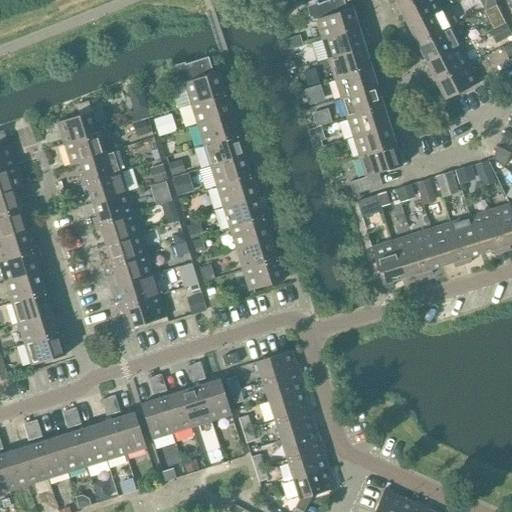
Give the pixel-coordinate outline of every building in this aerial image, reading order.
[(347,10),(345,1),(344,0),(327,0),(309,8),(313,21),(316,20),(322,40),(364,27),(362,21),(357,22),(352,8),(347,10)] [(394,10),(415,0),(394,0),(396,2),(391,4),(394,10)] [(442,9),(437,0),(415,0),(394,10),(397,16),(402,14),(408,26),(442,9)] [(483,0),(488,9),(496,4),(493,0),(483,0)] [(496,6),(485,12),(494,29),(505,24),(496,6)] [(451,27),(442,9),(408,26),(414,38),(410,41),(413,47),(451,27)] [(505,24),(494,29),(501,42),(511,37),(505,24)] [(329,59),(365,48),(361,35),(366,33),(364,27),(322,40),(329,59)] [(460,45),(451,27),(413,47),(416,53),(420,50),(426,63),(460,45)] [(470,64),(460,45),(426,63),(433,75),(428,77),(431,83),(470,64)] [(335,79),(376,66),(374,60),(369,61),(365,48),(329,59),(335,79)] [(184,83),(191,104),(229,92),(227,86),(223,87),(218,72),(213,73),(208,57),(175,67),(181,84),(184,83)] [(479,83),(470,64),(431,83),(434,89),(439,87),(445,100),(479,83)] [(376,66),(335,79),(341,98),(377,87),(373,74),(378,72),(376,66)] [(341,98),(347,118),(388,105),(386,98),(381,100),(377,87),(341,98)] [(197,125),(232,114),(227,100),(231,99),(229,92),(191,104),(197,125)] [(88,101),(77,105),(80,116),(91,112),(88,101)] [(353,137),(389,126),(385,113),(390,111),(388,105),(347,118),(353,137)] [(135,113),(130,114),(133,123),(153,116),(150,108),(147,109),(135,113)] [(64,144),(103,132),(101,126),(97,127),(92,112),(91,112),(80,116),(57,123),(64,144)] [(170,112),(152,117),(158,137),(176,132),(170,112)] [(197,125),(204,146),(242,133),(240,127),(236,128),(232,114),(197,125)] [(145,120),(133,124),(137,137),(149,133),(145,120)] [(353,137),(359,157),(400,144),(398,137),(394,139),(389,126),(353,137)] [(511,131),(506,129),(500,143),(508,147),(511,139),(511,131)] [(0,170),(16,166),(10,144),(8,144),(3,131),(0,131),(0,170)] [(64,144),(71,165),(114,151),(114,150),(105,153),(101,140),(105,139),(103,132),(64,144)] [(204,146),(210,166),(245,155),(240,141),(244,140),(242,133),(204,146)] [(349,182),(353,194),(353,195),(382,186),(378,173),(402,166),(398,152),(402,150),(400,144),(359,157),(366,177),(349,182)] [(503,167),(510,153),(498,148),(492,159),(503,167)] [(121,172),(114,151),(71,165),(71,166),(80,163),(84,176),(80,177),(82,184),(121,172)] [(217,187),(255,175),(253,168),(249,169),(245,155),(210,166),(217,187)] [(181,160),(168,164),(172,178),(186,173),(181,160)] [(489,162),(475,166),(481,187),(495,183),(489,162)] [(162,165),(150,169),(154,183),(166,180),(162,165)] [(16,166),(0,170),(0,193),(14,189),(14,190),(23,187),(16,166)] [(456,173),(459,187),(470,185),(466,170),(456,173)] [(127,192),(121,172),(82,184),(84,190),(88,189),(93,203),(127,192)] [(435,177),(442,198),(458,193),(452,173),(435,177)] [(188,174),(172,179),(178,196),(194,191),(188,174)] [(217,187),(223,207),(258,197),(253,182),(257,181),(255,175),(217,187)] [(416,184),(423,205),(436,201),(429,179),(416,184)] [(165,182),(150,186),(156,206),(171,201),(165,182)] [(411,184),(397,189),(400,200),(415,195),(411,184)] [(0,215),(24,208),(22,202),(18,203),(14,190),(14,189),(0,193),(0,215)] [(127,192),(93,203),(97,217),(93,219),(95,225),(134,213),(127,192)] [(377,195),(381,207),(389,205),(385,192),(377,195)] [(377,195),(357,201),(362,218),(383,212),(381,207),(377,195)] [(223,207),(230,228),(268,216),(266,209),(262,211),(258,197),(223,207)] [(173,202),(160,205),(166,223),(178,219),(173,202)] [(511,212),(509,204),(489,211),(502,252),(511,249),(509,244),(511,243),(511,212)] [(24,208),(0,215),(0,238),(27,230),(22,216),(26,215),(24,208)] [(502,252),(489,211),(469,217),(481,253),(492,250),(493,255),(502,252)] [(140,234),(134,213),(95,225),(97,232),(101,230),(106,244),(140,234)] [(236,249),(270,238),(266,224),(270,222),(268,216),(230,228),(236,249)] [(469,217),(450,223),(463,264),(472,262),(470,257),(481,253),(469,217)] [(199,223),(187,227),(191,239),(203,235),(199,223)] [(450,223),(431,229),(442,265),(453,262),(454,267),(463,264),(450,223)] [(442,265),(431,229),(411,235),(424,277),(433,274),(431,269),(442,265)] [(27,230),(0,238),(0,261),(37,250),(35,243),(31,244),(27,230)] [(182,230),(171,234),(175,245),(185,241),(182,230)] [(147,254),(140,234),(106,244),(110,258),(106,260),(108,266),(147,254)] [(411,235),(392,241),(403,278),(414,274),(416,279),(424,277),(411,235)] [(201,238),(193,241),(196,249),(204,247),(201,238)] [(242,269),(281,257),(279,251),(275,252),(270,238),(236,249),(242,269)] [(403,278),(392,241),(371,248),(384,289),(394,286),(392,281),(403,278)] [(185,242),(170,247),(174,258),(189,253),(185,242)] [(0,261),(0,266),(5,282),(39,271),(35,257),(39,256),(37,250),(0,261)] [(119,286),(153,275),(147,254),(108,266),(110,273),(114,271),(119,286)] [(283,264),(281,257),(242,269),(249,291),(284,280),(279,265),(283,264)] [(210,265),(200,269),(204,281),(214,278),(210,265)] [(5,282),(12,303),(50,291),(48,284),(44,286),(39,271),(5,282)] [(121,307),(159,295),(153,275),(119,286),(123,300),(119,301),(121,307)] [(50,291),(12,303),(18,323),(52,313),(48,298),(52,297),(50,291)] [(132,328),(166,317),(159,295),(121,307),(123,314),(127,313),(132,328)] [(201,295),(187,299),(192,316),(206,311),(201,295)] [(18,323),(24,344),(63,332),(61,325),(57,327),(52,313),(18,323)] [(65,338),(63,333),(63,332),(24,344),(31,366),(66,355),(61,340),(65,338)] [(263,382),(300,370),(298,363),(296,364),(291,351),(256,362),(263,382)] [(222,357),(225,367),(240,363),(237,353),(222,357)] [(193,365),(198,380),(205,378),(200,363),(193,365)] [(198,380),(193,365),(187,367),(192,382),(198,380)] [(269,401),(304,390),(300,378),(302,377),(300,370),(263,382),(269,401)] [(154,377),(159,393),(166,391),(161,375),(154,377)] [(159,393),(154,377),(148,379),(153,395),(159,393)] [(231,392),(239,389),(235,377),(227,380),(231,392)] [(200,386),(211,421),(231,415),(220,379),(200,386)] [(192,427),(211,421),(200,386),(181,392),(192,427)] [(239,389),(231,392),(234,404),(243,401),(239,389)] [(269,401),(275,421),(312,409),(310,402),(308,403),(304,390),(269,401)] [(181,392),(161,398),(172,433),(192,427),(181,392)] [(108,398),(113,414),(119,412),(115,396),(108,398)] [(113,414),(108,398),(102,400),(107,416),(113,414)] [(172,433),(161,398),(141,404),(152,440),(172,433)] [(69,410),(74,426),(81,424),(76,408),(69,410)] [(275,421),(281,440),(316,429),(312,417),(314,416),(312,409),(275,421)] [(74,426),(69,410),(63,412),(68,428),(74,426)] [(115,419),(126,454),(146,448),(135,413),(115,419)] [(243,431),(251,428),(247,416),(239,419),(243,431)] [(115,419),(95,425),(106,460),(126,454),(115,419)] [(30,423),(35,438),(42,436),(37,421),(30,423)] [(35,438),(30,423),(24,425),(29,440),(35,438)] [(76,431),(87,467),(106,460),(95,425),(76,431)] [(251,428),(243,431),(247,443),(255,440),(251,428)] [(281,440),(287,460),(324,448),(322,441),(320,442),(316,429),(281,440)] [(67,473),(87,467),(76,431),(56,437),(67,473)] [(48,479),(67,473),(56,437),(37,444),(48,479)] [(29,485),(48,479),(37,444),(17,450),(29,485)] [(324,448),(287,460),(293,479),(328,468),(324,456),(326,455),(324,448)] [(0,462),(9,491),(29,485),(17,450),(0,455),(0,462)] [(255,470),(263,467),(260,455),(251,458),(255,470)] [(0,462),(0,494),(9,491),(0,462)] [(263,467),(255,470),(259,482),(267,479),(263,467)] [(328,468),(293,479),(299,500),(337,488),(334,480),(332,481),(328,468)] [(133,478),(118,483),(122,495),(137,491),(133,478)] [(385,488),(381,496),(374,511),(397,511),(403,499),(391,493),(392,492),(385,488)] [(397,511),(419,511),(423,505),(416,502),(415,504),(403,499),(397,511)]
